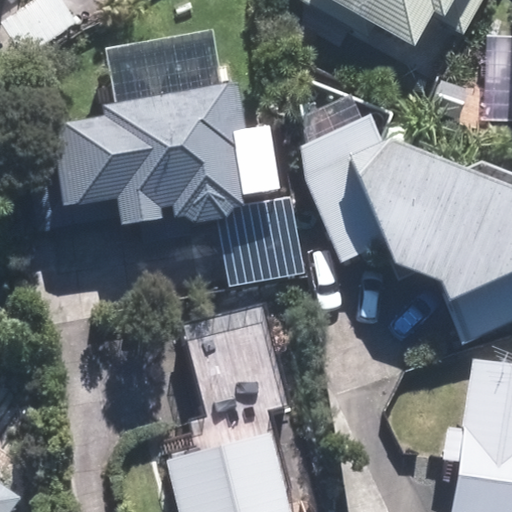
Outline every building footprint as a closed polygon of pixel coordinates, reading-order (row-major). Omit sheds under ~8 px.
[(329,0),(373,23),(379,11),(429,38),(431,36),(446,10),(470,23),(483,0),(329,0)] [(126,106),(64,117),(78,199),(131,190),(134,207),(255,186),(247,138),(258,137),(248,79),(125,99),(126,106)] [(453,271),(469,339),(511,319),(511,168),(407,126),(393,132),(384,106),(309,142),(351,254),(382,240),(453,271)] [(511,511),(511,363),(477,360),(457,511),(511,511)] [(302,511),(281,428),(178,454),(192,511),(302,511)] [(0,511),(14,511),(28,494),(0,472),(0,511)]
